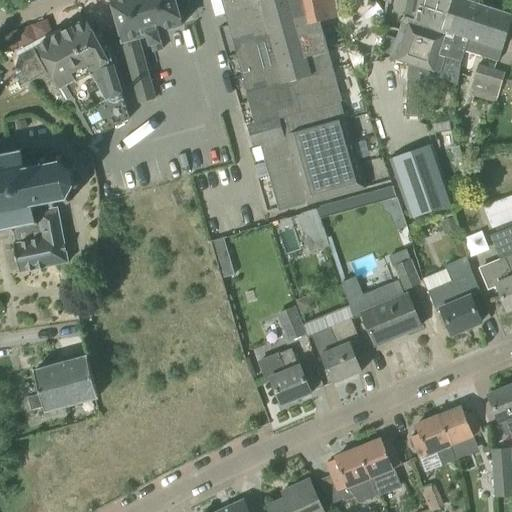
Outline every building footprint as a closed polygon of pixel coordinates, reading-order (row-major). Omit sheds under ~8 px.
[(163,49),(158,32),(183,25),(181,16),(176,0),(111,0),(123,41),(140,103),(156,98),(138,37),(148,35),(152,52),(163,49)] [(192,13),(188,0),(176,0),(181,16),(192,13)] [(257,143),(261,142),(280,211),(306,204),(306,206),(366,189),(355,151),(378,145),(341,40),(336,0),(222,0),(248,92),(247,93),(256,125),(252,126),(257,143)] [(461,62),(465,51),(464,51),(480,5),(465,0),(417,0),(414,20),(404,17),(391,59),(409,65),(408,102),(419,103),(419,81),(427,84),(431,72),(434,73),(434,71),(440,73),(445,57),(461,62)] [(511,20),(511,15),(480,5),(464,51),(465,51),(496,62),(501,49),(502,49),(511,20)] [(91,140),(130,119),(114,64),(112,65),(105,52),(110,50),(101,32),(95,35),(87,19),(72,27),(72,26),(71,27),(72,30),(65,33),(64,31),(63,31),(63,32),(19,56),(15,72),(25,91),(35,86),(60,109),(71,103),(91,140)] [(495,104),(505,72),(479,64),(471,89),(473,90),(471,96),(495,104)] [(434,125),(437,149),(455,147),(451,122),(434,125)] [(390,159),(411,219),(452,204),(431,144),(390,159)] [(0,230),(10,229),(11,233),(13,232),(15,243),(13,244),(19,273),(69,263),(58,207),(53,208),(53,207),(56,207),(55,201),(64,199),(67,204),(71,201),(68,197),(73,187),(79,188),(79,184),(74,183),(73,172),(77,169),(74,165),(70,169),(61,162),(62,156),(58,155),(56,161),(47,163),(45,157),(42,158),(42,161),(39,161),(40,164),(25,167),(23,152),(24,149),(22,147),(19,150),(0,153),(0,230)] [(489,229),(511,220),(511,195),(481,208),(489,229)] [(383,203),(385,211),(393,216),(402,213),(397,199),(383,203)] [(511,220),(489,229),(502,260),(479,270),(488,290),(497,286),(508,311),(511,309),(511,220)] [(465,236),(471,255),(489,249),(483,230),(465,236)] [(223,237),(212,241),(223,279),(234,275),(223,237)] [(422,283),(407,250),(389,257),(399,281),(403,291),(422,283)] [(473,272),(472,273),(467,256),(445,266),(454,287),(431,297),(436,311),(441,309),(452,335),(481,322),(471,297),(481,293),(473,272)] [(408,295),(405,296),(363,313),(376,345),(421,326),(408,295)] [(276,314),(289,342),(307,334),(295,306),(276,314)] [(359,339),(351,320),(351,319),(330,327),(338,347),(321,354),(334,383),(362,372),(350,343),(359,339)] [(277,354),(278,355),(259,363),(267,381),(271,380),(282,405),(311,392),(300,366),(299,366),(292,349),(277,354)] [(99,397),(89,358),(88,356),(34,371),(45,411),(99,397)] [(511,435),(511,385),(489,395),(499,421),(500,421),(506,436),(511,435)] [(482,433),(474,412),(466,416),(462,406),(439,416),(451,445),(482,433)] [(450,445),(451,445),(439,416),(416,425),(419,434),(412,437),(420,457),(436,451),(442,465),(455,460),(450,445)] [(401,464),(391,438),(382,441),(381,439),(358,448),(376,496),(400,486),(393,468),(401,464)] [(376,496),(358,448),(336,458),(336,459),(327,463),(338,491),(347,487),(359,503),(376,496)] [(511,486),(510,462),(495,463),(497,499),(511,498),(511,486)] [(294,493),(268,505),(271,511),(330,511),(328,511),(323,511),(310,479),(292,487),(294,493)] [(431,511),(444,505),(434,483),(421,488),(431,511)] [(249,511),(244,500),(217,511),(249,511)]
